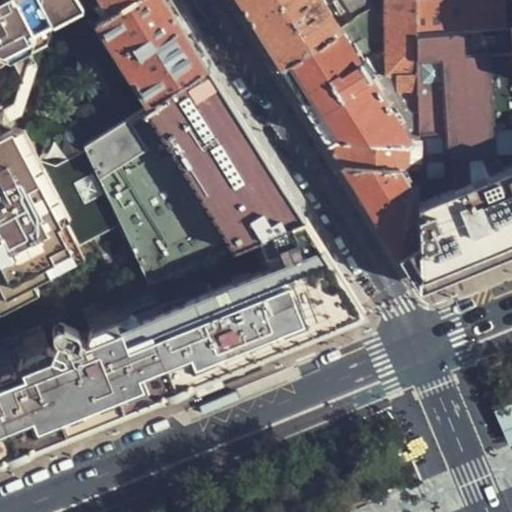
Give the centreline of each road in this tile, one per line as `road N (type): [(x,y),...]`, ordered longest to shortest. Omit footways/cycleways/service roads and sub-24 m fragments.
road 1 (primary): [(419,346),(12,511)]
road 2 (residential): [(206,0),(419,346)]
road 3 (residential): [(419,346),(488,511)]
